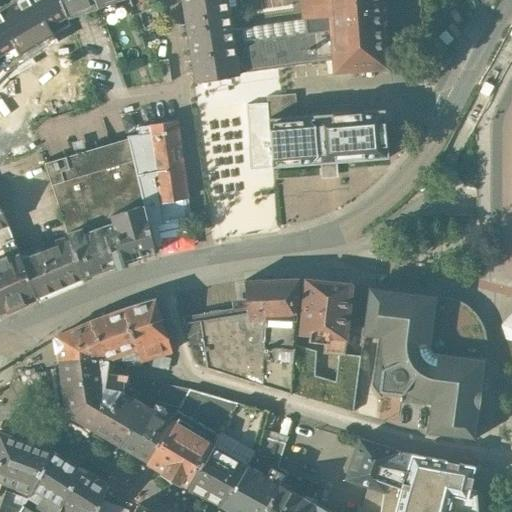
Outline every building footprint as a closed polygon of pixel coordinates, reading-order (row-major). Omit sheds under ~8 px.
[(37,0),(40,4),(0,28),(0,39),(17,69),(63,41),(73,35),(67,17),(60,0),(37,0)] [(94,0),(60,0),(67,17),(96,6),(94,0)] [(226,0),(182,0),(195,82),(239,76),(239,74),(232,30),(227,2),(226,0)] [(301,0),(302,13),(303,18),(304,18),(323,16),(322,15),(329,14),(328,0),(301,0)] [(328,0),(329,14),(322,15),(323,16),(324,24),(324,31),(331,31),(333,60),(334,72),(386,68),(382,12),(380,0),(328,0)] [(323,16),(304,18),(305,32),(286,35),(244,41),(243,41),(242,35),(242,30),(242,29),(233,30),(232,30),(239,74),(240,74),(240,73),(333,60),(331,31),(324,31),(324,24),(323,16)] [(93,93),(73,35),(63,41),(75,76),(71,77),(65,80),(64,86),(65,91),(68,95),(76,97),(81,97),(93,93)] [(168,58),(155,60),(159,83),(171,81),(168,58)] [(32,125),(8,79),(0,82),(0,114),(9,131),(18,159),(41,151),(32,125)] [(295,94),(266,96),(268,119),(296,116),(295,94)] [(296,116),(268,119),(272,167),(320,163),(320,171),(336,169),(336,162),(387,158),(384,123),(386,123),(386,117),(384,117),(383,109),(296,116)] [(178,129),(150,133),(151,145),(159,203),(187,197),(178,129)] [(128,138),(44,162),(67,234),(102,223),(115,264),(155,253),(149,225),(130,147),(128,138)] [(151,145),(130,147),(149,225),(178,219),(185,215),(189,208),(187,197),(159,203),(151,145)] [(5,219),(0,207),(0,312),(37,296),(22,260),(5,219)] [(22,224),(16,226),(12,216),(5,219),(22,260),(35,254),(22,224)] [(102,223),(67,234),(69,240),(81,278),(115,264),(102,223)] [(35,254),(22,260),(37,296),(81,278),(69,240),(35,254)] [(297,278),(244,281),(246,313),(247,319),(263,318),(261,347),(293,349),(293,344),(297,278)] [(351,284),(305,278),(299,333),(311,334),(310,339),(325,341),(324,352),(338,353),(343,354),(351,284)] [(452,302),(436,299),(436,295),(369,287),(362,334),(381,337),(380,346),(381,354),(382,360),(384,366),(381,367),(378,390),(401,393),(403,390),(409,393),(415,397),(420,399),(430,401),(427,428),(426,431),(474,438),(474,437),(478,437),(486,358),(481,357),(482,344),(482,339),(481,334),(481,332),(480,329),(478,325),(475,320),(471,315),(467,310),(464,308),(462,307),(460,305),(458,304),(456,303),(452,302)] [(482,304),(436,295),(436,299),(452,302),(456,303),(458,304),(460,305),(462,307),(464,308),(467,310),(471,315),(475,320),(478,325),(480,329),(481,332),(481,334),(482,339),(482,344),(481,357),(486,358),(478,437),(474,437),(474,438),(426,431),(427,428),(426,428),(425,432),(478,439),(487,358),(482,304)] [(154,299),(124,308),(137,348),(141,360),(171,351),(154,299)] [(124,308),(89,321),(55,336),(58,359),(83,356),(107,358),(137,348),(124,308)] [(246,313),(200,321),(203,340),(207,367),(259,385),(261,347),(263,318),(247,319),(246,313)] [(401,393),(378,390),(381,367),(384,366),(382,360),(381,354),(380,346),(381,337),(362,334),(360,356),(352,411),(401,425),(426,428),(427,428),(430,401),(420,399),(415,397),(409,393),(403,390),(401,393)] [(203,340),(189,342),(193,355),(195,360),(198,364),(207,367),(203,340)] [(315,351),(293,344),(293,349),(292,369),(314,375),(315,351)] [(293,349),(261,347),(259,385),(290,394),(292,369),(293,349)] [(343,354),(338,353),(334,381),(346,384),(340,408),(352,412),(352,411),(360,356),(343,354)] [(107,358),(83,356),(58,359),(66,413),(91,427),(97,417),(100,404),(101,394),(110,396),(120,397),(122,389),(125,371),(106,368),(107,358)] [(314,375),(292,369),(290,394),(340,408),(346,384),(334,381),(314,375)] [(235,402),(188,388),(171,417),(145,460),(187,485),(210,445),(235,402)] [(120,397),(110,396),(108,405),(103,404),(100,404),(97,417),(91,427),(117,444),(145,397),(135,391),(133,396),(122,389),(120,397)] [(154,402),(145,397),(117,444),(145,460),(171,417),(152,406),(154,402)] [(235,402),(210,445),(229,456),(257,409),(235,402)] [(51,452),(0,431),(0,505),(9,483),(30,492),(33,488),(51,452)] [(284,443),(258,434),(253,449),(244,464),(254,469),(260,457),(277,466),(284,443)] [(397,451),(360,439),(346,478),(367,485),(383,490),(390,470),(397,451)] [(229,456),(210,445),(187,485),(221,504),(244,464),(229,456)] [(79,467),(51,452),(33,488),(61,505),(79,467)] [(481,511),(479,467),(410,454),(401,480),(392,511),(481,511)] [(260,457),(254,469),(244,464),(221,504),(234,511),(262,511),(279,484),(285,471),(276,468),(277,466),(260,457)] [(61,505),(58,511),(97,511),(105,492),(107,485),(79,467),(61,505)] [(395,471),(390,470),(383,490),(384,491),(379,511),(392,511),(401,480),(393,477),(395,471)] [(290,511),(300,495),(279,484),(262,511),(290,511)] [(367,485),(359,511),(379,511),(384,491),(383,490),(367,485)] [(30,492),(17,511),(58,511),(61,505),(33,488),(30,492)] [(324,511),(313,504),(314,503),(300,495),(290,511),(324,511)]
